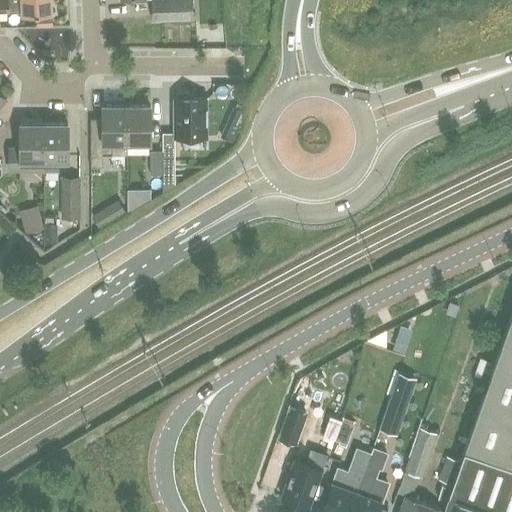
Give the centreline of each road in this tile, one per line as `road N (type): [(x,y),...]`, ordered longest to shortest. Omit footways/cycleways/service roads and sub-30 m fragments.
road 1 (primary): [(180,236),(266,208),(333,214),(368,194),(399,146),(505,85)]
road 2 (primary): [(261,149),(0,313)]
road 3 (tertiary): [(249,368),(511,232)]
road 4 (primary): [(0,361),(180,236)]
road 5 (tertiary): [(249,368),(171,425),(161,468),(175,511)]
road 6 (primary): [(511,60),(353,105)]
road 7 (tertiary): [(213,511),(201,477),(201,439),(219,398),(249,368)]
road 8 (residential): [(240,67),(91,67)]
road 9 (primary): [(366,135),(505,85)]
road 10 (primary): [(277,179),(304,193),(337,188),(360,166),(366,135)]
